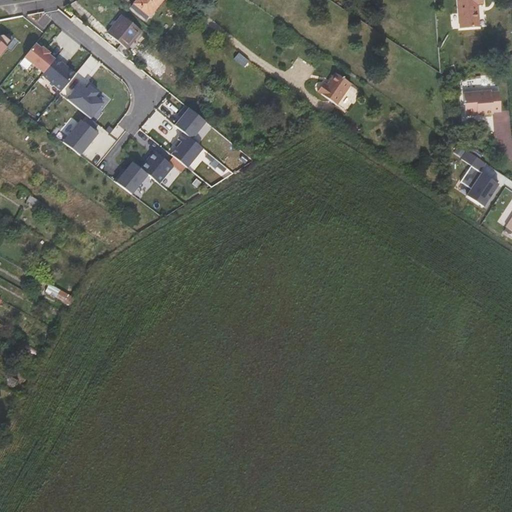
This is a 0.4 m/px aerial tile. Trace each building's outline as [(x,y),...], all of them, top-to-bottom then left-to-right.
[(136,0),(130,9),(145,21),(161,0),(136,0)] [(457,0),(460,31),(478,30),(477,5),(483,5),(482,0),(457,0)] [(116,50),(127,58),(131,53),(126,50),(141,31),(122,15),(107,33),(120,45),(116,50)] [(43,75),(38,81),(56,96),(75,74),(35,42),(22,58),(43,75)] [(0,100),(8,107),(22,88),(0,71),(0,100)] [(314,91),(332,103),(346,82),(332,73),(323,85),(319,83),(314,91)] [(490,94),(479,95),(481,117),(492,116),(492,115),(500,114),(498,95),(491,96),(490,94)] [(481,117),(479,95),(463,96),(465,119),(481,117)] [(203,111),(208,105),(200,99),(195,105),(203,111)] [(37,122),(50,133),(55,126),(42,116),(37,122)] [(79,156),(97,133),(80,119),(61,142),(79,156)] [(184,169),(173,158),(168,163),(155,151),(140,167),(164,190),(184,169)] [(481,173),(465,196),(483,208),(499,185),(481,173)] [(511,210),(502,225),(511,231),(511,210)]
